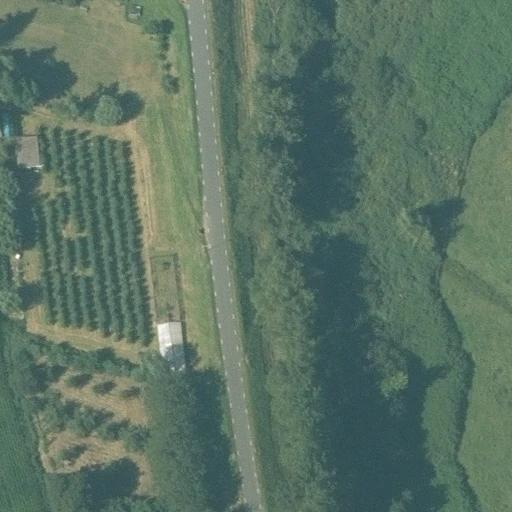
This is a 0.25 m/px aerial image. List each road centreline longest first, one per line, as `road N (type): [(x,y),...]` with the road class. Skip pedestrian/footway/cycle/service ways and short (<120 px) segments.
road 1 (tertiary): [(252,511),(193,0)]
road 2 (track): [(168,378),(234,511)]
